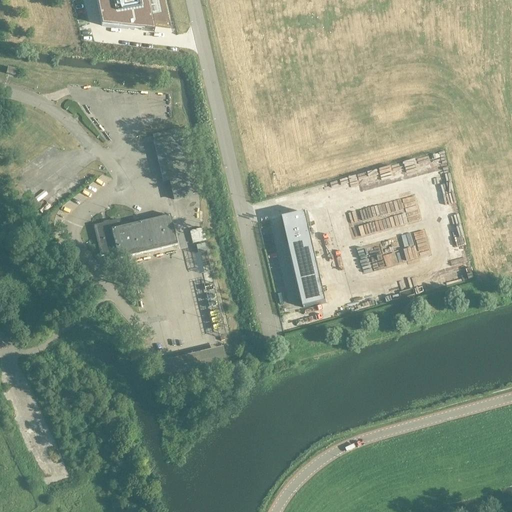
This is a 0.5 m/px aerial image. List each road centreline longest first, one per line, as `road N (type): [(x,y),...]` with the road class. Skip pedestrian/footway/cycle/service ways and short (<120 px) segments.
road 1 (unclassified): [(193,0),(267,326)]
road 2 (tertiary): [(278,511),(301,475),(343,445),(511,398)]
road 3 (unknown): [(340,202),(428,190),(452,231),(440,262),(360,298)]
road 4 (unclassified): [(143,323),(69,229),(125,179)]
road 5 (unclassified): [(153,194),(125,109),(87,92),(38,101)]
road 6 (track): [(56,477),(0,345)]
road 7 (track): [(0,365),(111,291)]
road 8 (unclassified): [(186,265),(201,325),(163,330),(143,323)]
